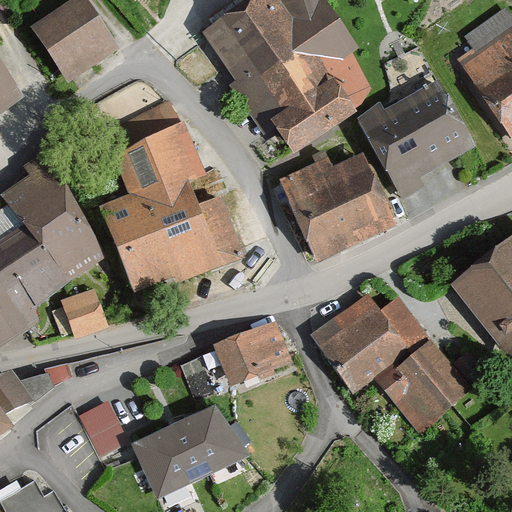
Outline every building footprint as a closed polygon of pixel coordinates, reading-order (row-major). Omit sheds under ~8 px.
[(78,0),(69,0),(26,32),(64,85),(114,49),(78,0)] [(250,0),(199,36),(275,158),(373,94),(351,55),(359,49),(324,0),(250,0)] [(511,25),(456,61),(511,146),(511,25)] [(0,113),(22,99),(0,68),(0,43),(3,42),(0,37),(0,113)] [(436,83),(354,129),(390,193),(472,147),(436,83)] [(121,195),(92,207),(130,300),(239,255),(185,124),(105,157),(121,195)] [(360,153),(279,186),(310,263),(392,230),(360,153)] [(19,316),(102,259),(42,172),(0,201),(0,206),(17,231),(0,242),(0,352),(30,332),(19,316)] [(511,364),(511,239),(451,289),(511,365),(511,364)] [(95,293),(62,304),(74,341),(107,330),(95,293)] [(367,295),(309,339),(350,395),(427,338),(397,297),(379,311),(367,295)] [(274,329),(218,352),(232,386),(288,363),(274,329)] [(433,345),(380,388),(422,438),(474,395),(433,345)] [(124,442),(106,408),(84,419),(102,453),(124,442)] [(214,416),(138,451),(160,498),(246,460),(214,416)]
